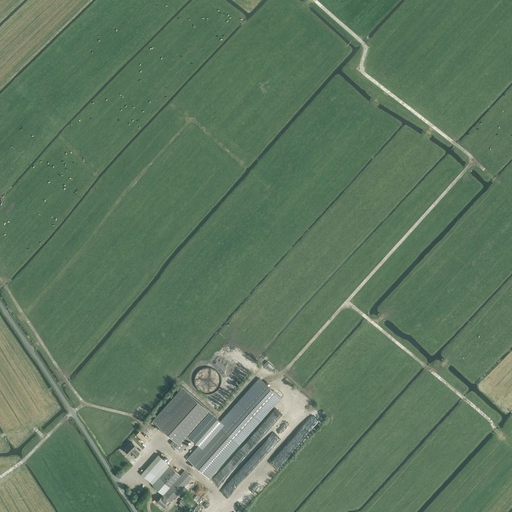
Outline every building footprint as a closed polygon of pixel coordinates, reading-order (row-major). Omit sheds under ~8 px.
[(264,364),(272,370),(275,367),(267,361),(264,364)] [(197,390),(217,390),(218,368),(198,368),(197,390)] [(202,442),(187,459),(210,479),(282,399),(259,379),(221,422),(202,442)] [(170,443),(178,451),(193,434),(212,413),(183,388),(153,422),(173,440),(170,443)] [(221,422),(212,413),(193,434),(202,442),(221,422)] [(319,423),(317,424),(319,426),(323,422),(315,414),(312,417),(319,423)] [(135,458),(140,453),(135,449),(137,447),(132,442),(124,450),(129,455),(131,453),(135,458)] [(159,454),(142,474),(151,482),(168,462),(159,454)] [(180,475),(170,466),(159,478),(152,485),(162,495),(157,500),(165,507),(167,504),(168,505),(192,477),(185,470),(180,475)] [(182,499),(178,504),(184,508),(185,507),(186,508),(188,505),(182,499)]
